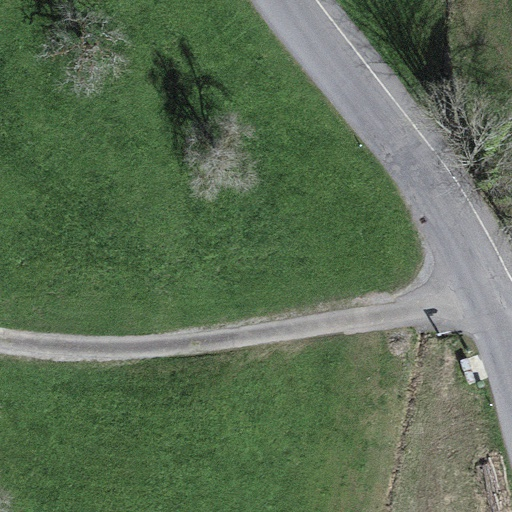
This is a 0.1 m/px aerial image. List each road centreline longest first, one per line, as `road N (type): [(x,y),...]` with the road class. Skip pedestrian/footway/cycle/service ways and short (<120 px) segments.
road 1 (track): [(491,307),(449,304),(152,349),(0,340)]
road 2 (unclassified): [(278,0),(449,229),(491,307)]
